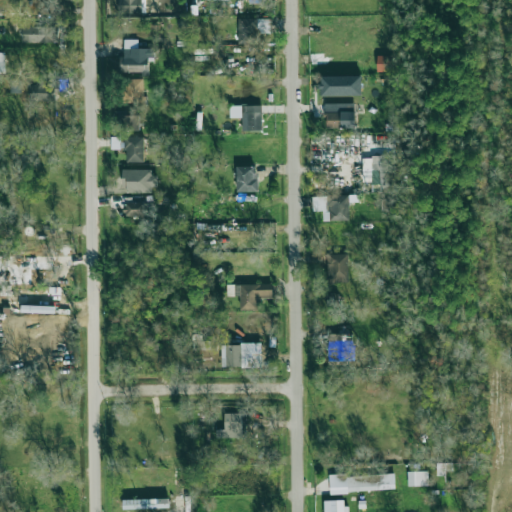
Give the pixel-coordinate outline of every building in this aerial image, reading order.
[(238,43),(259,44),(259,33),(271,33),(271,19),(238,18),(238,43)] [(22,42),(58,43),(58,27),(22,26),(22,42)] [(154,48),(138,48),(138,40),(124,39),(124,56),(120,56),(120,71),(148,72),(149,58),(154,58),(154,48)] [(377,71),(393,72),(393,56),(377,55),(377,71)] [(321,76),(321,96),(362,95),(361,75),(321,76)] [(22,93),(22,79),(11,79),(11,93),(22,93)] [(144,79),(123,79),(124,103),(145,103),(144,79)] [(55,100),(55,83),(31,84),(31,101),(55,100)] [(325,104),(326,128),(355,127),(354,103),(325,104)] [(261,105),(230,106),(230,118),(242,117),(242,131),(262,131),(261,105)] [(140,130),(139,114),(121,115),(122,131),(140,130)] [(144,137),(126,137),(126,162),(144,162),(144,137)] [(395,155),(372,155),(372,169),(364,169),(365,178),(371,178),(372,184),(382,184),(382,191),(395,191),(395,155)] [(257,165),(236,166),(237,192),(258,191),(257,165)] [(155,169),(123,170),(124,193),(155,192),(155,169)] [(323,221),(350,220),(349,195),(313,196),(313,211),(323,211),(323,221)] [(381,210),(391,211),(392,199),(382,199),(381,210)] [(125,202),(125,216),(147,216),(147,202),(125,202)] [(349,282),(348,254),(327,254),(328,283),(349,282)] [(273,298),(273,284),(227,285),(227,296),(240,296),(241,309),(257,309),(257,298),(273,298)] [(329,334),(329,362),(355,361),(354,333),(329,334)] [(193,358),(211,357),(210,340),(202,341),(202,334),(193,334),(193,358)] [(222,367),(261,367),(261,344),(222,344),(222,367)] [(242,413),(225,413),(225,430),(217,430),(217,438),(243,438),(242,413)] [(446,476),(446,464),(437,464),(436,475),(446,476)] [(407,471),(408,486),(428,485),(428,471),(407,471)] [(330,492),(395,490),(395,474),(329,476),(330,492)] [(123,509),(170,508),(169,499),(123,500),(123,509)] [(347,511),(347,500),(324,500),(324,511),(347,511)]
